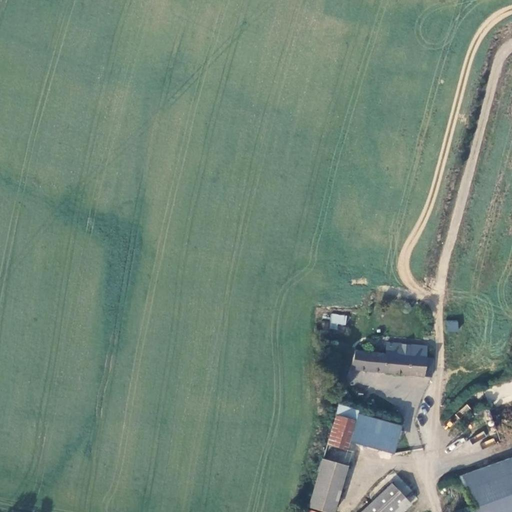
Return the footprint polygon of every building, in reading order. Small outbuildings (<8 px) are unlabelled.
[(337,330),(338,324),(346,325),(347,315),(331,313),(329,329),(337,330)] [(446,320),(446,331),(458,331),(458,321),(446,320)] [(349,369),(431,377),(432,358),(426,357),(427,346),(387,343),(385,353),(359,350),(355,350),(349,369)] [(343,395),(342,398),(343,400),(345,402),(348,402),(351,401),(352,398),(351,395),(349,393),(346,393),(343,395)] [(465,416),(471,408),(465,404),(459,412),(465,416)] [(338,406),(327,445),(347,450),(349,441),(391,452),(398,426),(356,415),(358,411),(338,406)] [(383,420),(398,417),(395,406),(380,409),(383,420)] [(327,445),(321,459),(342,465),(347,450),(327,445)] [(511,511),(511,457),(463,473),(475,511),(511,511)] [(321,459),(308,506),(325,511),(331,511),(345,466),(342,465),(321,459)] [(398,475),(392,480),(411,503),(417,498),(398,475)] [(401,511),(410,504),(392,483),(359,511),(401,511)]
